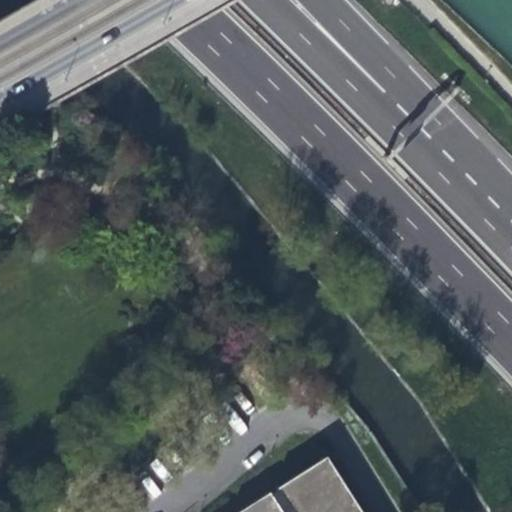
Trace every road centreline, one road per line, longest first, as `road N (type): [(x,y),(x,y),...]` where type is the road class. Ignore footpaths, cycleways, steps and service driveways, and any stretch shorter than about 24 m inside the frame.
road 1 (motorway): [(178,0),(511,339)]
road 2 (motorway): [(511,225),(265,0)]
road 3 (motorway): [(511,220),(411,90),(321,0)]
road 4 (secondary): [(0,100),(172,0)]
